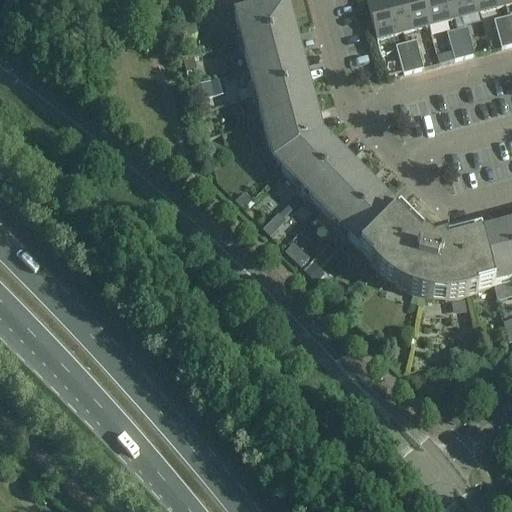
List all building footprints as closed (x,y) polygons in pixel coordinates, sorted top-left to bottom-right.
[(403,35),(393,0),(391,0),(367,6),(377,42),(403,35)] [(428,29),(420,0),(393,0),(403,35),(428,29)] [(454,22),(448,0),(420,0),(428,29),(454,22)] [(479,15),(475,0),(448,0),(454,22),(479,15)] [(505,8),(502,0),(475,0),(479,15),(505,8)] [(511,0),(502,0),(505,8),(511,6),(511,0)] [(234,19),(272,165),(372,266),(369,268),(394,292),(401,296),(432,305),(445,306),(463,302),(478,299),(477,295),(511,286),(511,234),(482,243),(480,237),(433,250),(398,214),(394,219),(317,141),(281,6),(234,19)] [(511,48),(511,43),(506,20),(494,23),(501,51),(511,48)] [(182,38),(196,34),(193,23),(179,27),(182,38)] [(457,33),(464,61),(475,58),(467,30),(457,33)] [(464,61),(457,33),(446,36),(454,64),(464,61)] [(440,70),(450,67),(445,43),(435,45),(440,70)] [(406,47),(413,75),(424,72),(416,44),(406,47)] [(413,75),(406,47),(395,49),(402,77),(413,75)] [(193,60),(182,63),(185,75),(196,72),(193,60)] [(200,88),(190,91),(193,102),(203,99),(200,88)] [(244,196),(234,205),(241,213),(251,204),(244,196)]
